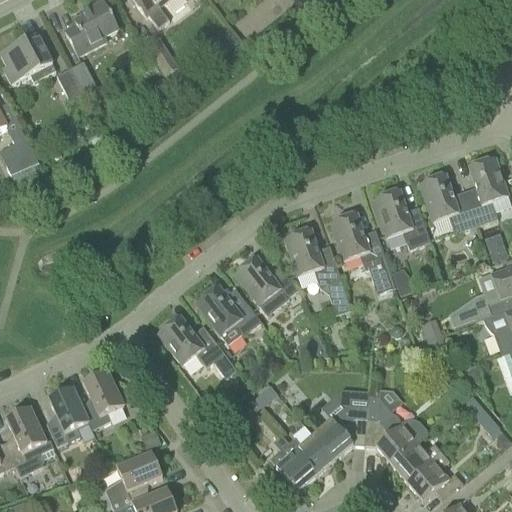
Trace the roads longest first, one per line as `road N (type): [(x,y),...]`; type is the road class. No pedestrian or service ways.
road 1 (residential): [(120,332),(275,206),(511,118)]
road 2 (residential): [(120,332),(235,511)]
road 3 (residential): [(0,392),(120,332)]
